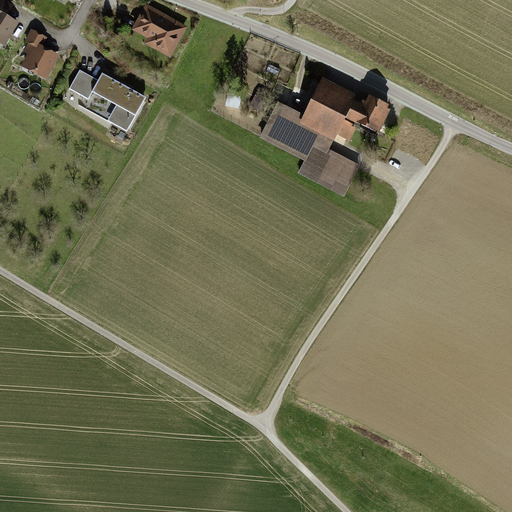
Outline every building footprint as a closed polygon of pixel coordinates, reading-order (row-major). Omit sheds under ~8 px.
[(13,7),(1,0),(0,0),(0,42),(3,45),(17,22),(7,16),(13,7)] [(185,28),(148,7),(135,29),(158,42),(155,47),(171,55),(185,28)] [(33,31),(27,41),(36,46),(26,66),(46,76),(56,57),(41,48),(46,38),(33,31)] [(281,69),(270,64),(267,71),(277,76),(281,69)] [(97,84),(79,74),(70,89),(89,100),(95,90),(122,105),(114,120),(130,129),(147,98),(103,74),(97,84)] [(363,107),(322,86),(306,118),(279,104),(262,137),(351,182),(359,167),(328,151),(336,134),(349,140),(355,129),(350,126),(349,123),(343,120),(345,116),(363,125),(361,128),(367,131),(368,128),(378,133),(390,110),(380,105),(382,102),(371,97),(367,103),(365,102),(363,107)] [(235,92),(230,91),(228,106),(238,108),(240,99),(234,98),(235,92)]
